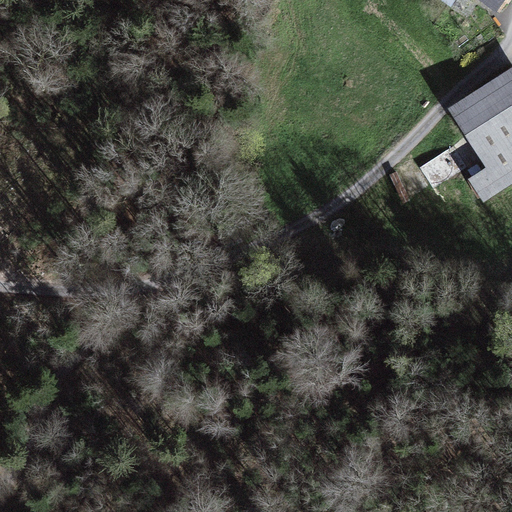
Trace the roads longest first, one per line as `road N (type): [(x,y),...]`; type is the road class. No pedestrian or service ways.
road 1 (track): [(0,279),(81,300),(301,225),(355,190),(511,48)]
road 2 (track): [(81,300),(0,472)]
